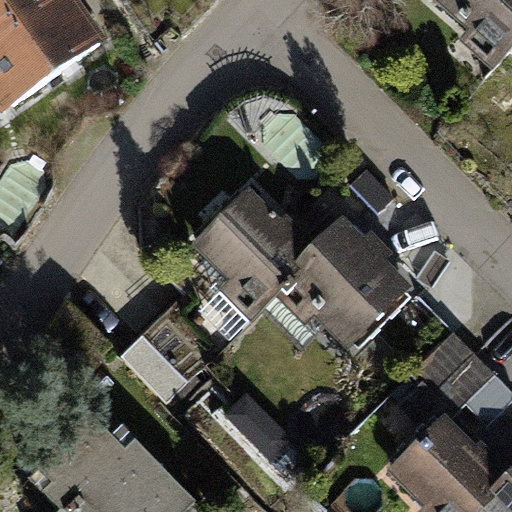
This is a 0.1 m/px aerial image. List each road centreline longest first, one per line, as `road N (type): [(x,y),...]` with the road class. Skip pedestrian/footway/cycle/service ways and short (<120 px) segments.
road 1 (residential): [(256,4),(124,164),(0,344)]
road 2 (residential): [(256,4),(511,261)]
